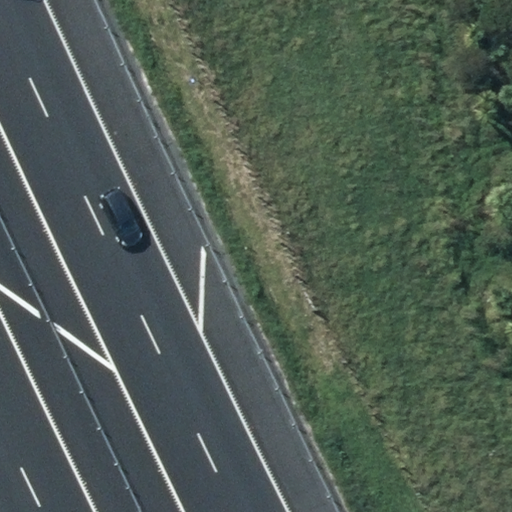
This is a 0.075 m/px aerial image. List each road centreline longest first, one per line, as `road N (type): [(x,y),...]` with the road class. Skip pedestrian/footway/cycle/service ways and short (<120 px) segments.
road 1 (motorway): [(27,0),(252,511)]
road 2 (motorway): [(66,511),(0,362)]
